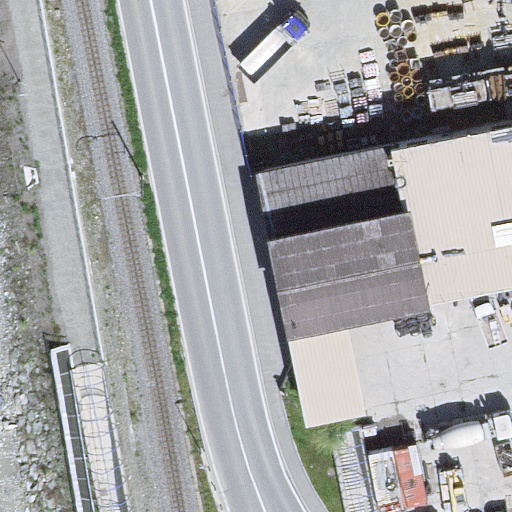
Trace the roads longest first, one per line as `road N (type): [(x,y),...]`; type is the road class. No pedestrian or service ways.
road 1 (secondary): [(268,511),(227,399),(151,0)]
road 2 (track): [(22,0),(70,275),(52,324),(81,511)]
